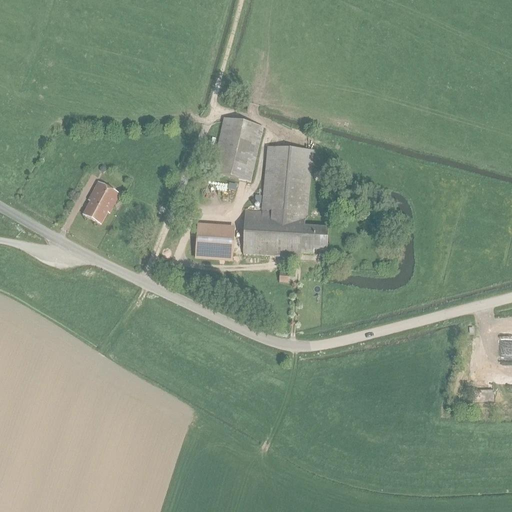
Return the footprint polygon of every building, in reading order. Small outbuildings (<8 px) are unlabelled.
[(251,183),(261,130),(223,123),(213,176),(251,183)] [(288,254),(324,257),(326,231),(303,230),(309,155),(266,152),(261,215),(244,214),(241,256),(288,260),(288,254)] [(80,217),(100,228),(118,198),(96,185),(86,204),(87,205),(80,217)] [(232,230),(196,228),(193,261),(230,264),(232,230)] [(492,392),(473,393),(473,405),(492,405),(492,392)]
